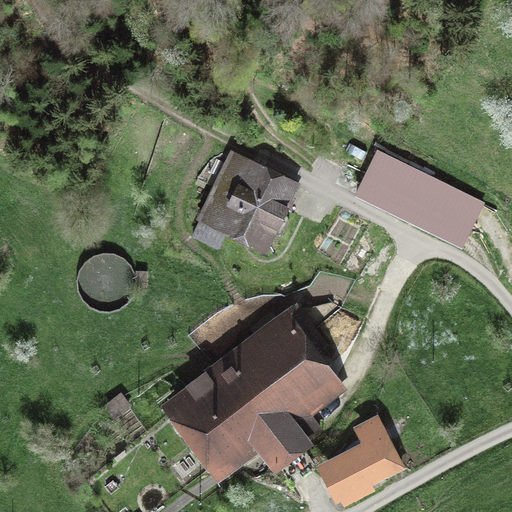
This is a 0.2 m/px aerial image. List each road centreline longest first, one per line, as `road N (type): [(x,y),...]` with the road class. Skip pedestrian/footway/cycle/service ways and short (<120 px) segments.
road 1 (track): [(335,195),(180,118),(100,67),(32,0)]
road 2 (track): [(335,195),(319,167),(162,0)]
road 3 (residential): [(511,318),(449,261),(335,195)]
road 4 (unclassified): [(511,433),(358,511)]
